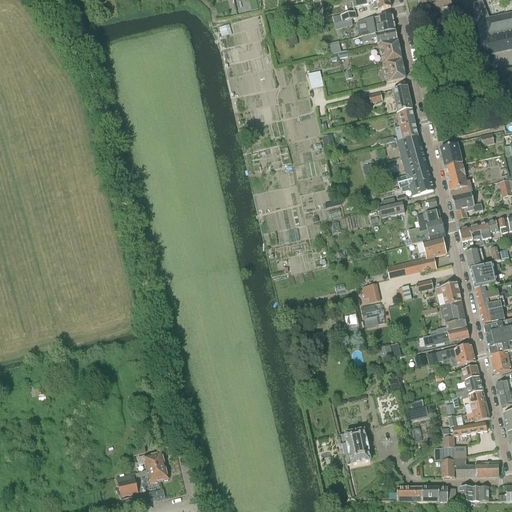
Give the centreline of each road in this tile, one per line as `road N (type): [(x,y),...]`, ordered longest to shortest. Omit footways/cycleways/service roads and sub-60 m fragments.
road 1 (residential): [(450,228),(509,483)]
road 2 (unclassified): [(396,0),(450,228)]
road 3 (unclassified): [(509,483),(410,484),(398,464)]
